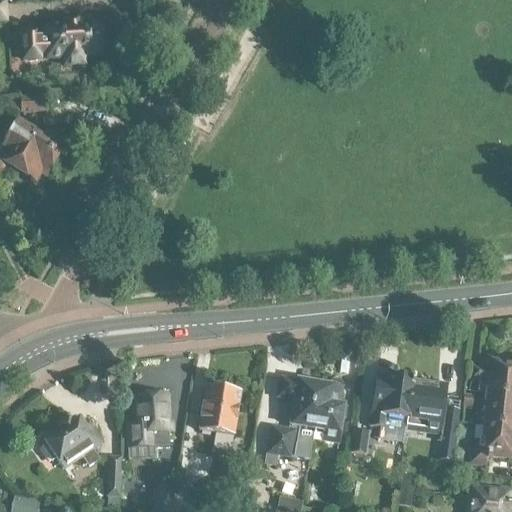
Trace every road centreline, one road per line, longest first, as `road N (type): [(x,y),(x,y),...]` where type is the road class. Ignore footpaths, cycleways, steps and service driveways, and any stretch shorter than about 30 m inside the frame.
road 1 (secondary): [(59,342),(511,291)]
road 2 (residential): [(59,342),(67,279),(228,0)]
